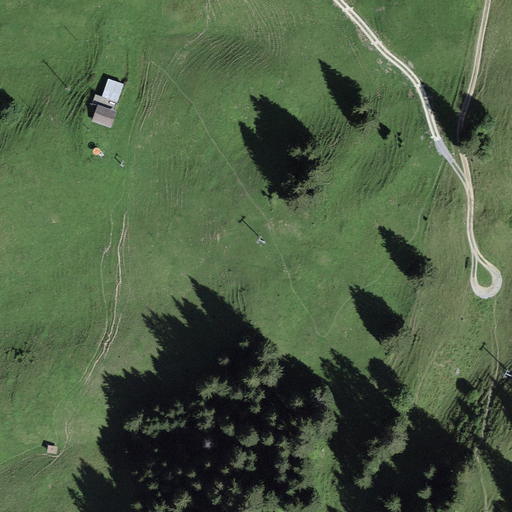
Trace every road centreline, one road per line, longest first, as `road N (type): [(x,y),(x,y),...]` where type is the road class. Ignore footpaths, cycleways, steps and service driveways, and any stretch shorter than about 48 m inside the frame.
road 1 (track): [(448,156),(419,90),(336,0)]
road 2 (track): [(486,0),(461,147),(468,188)]
road 3 (track): [(468,188),(473,289),(492,295)]
